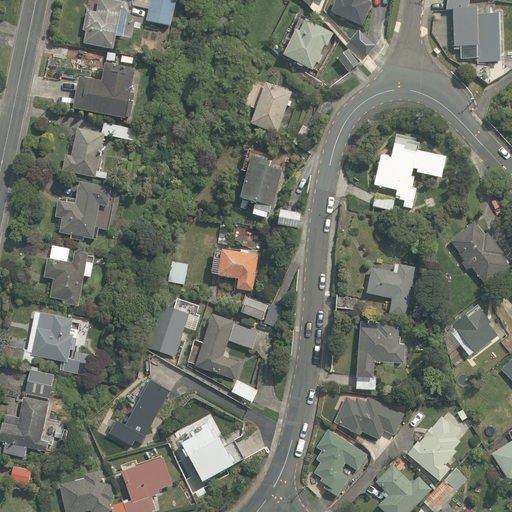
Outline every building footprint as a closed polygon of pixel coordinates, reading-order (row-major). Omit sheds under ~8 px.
[(116,48),(117,36),(123,37),(127,10),(121,9),(122,3),(102,0),(96,0),(95,10),(84,8),(81,31),(87,32),(86,44),(116,48)] [(177,0),(131,0),(131,8),(150,10),(148,22),(175,25),(177,0)] [(370,5),(371,0),(335,0),(329,18),(366,30),(374,6),(370,5)] [(317,67),(325,45),(330,47),(336,33),(318,26),(320,21),(302,14),(286,55),(296,59),(294,65),(315,73),(317,67)] [(452,15),(453,49),(478,48),(478,66),(500,65),(499,14),(452,15)] [(360,32),(351,43),(368,58),(377,46),(360,32)] [(349,47),(337,56),(349,73),(361,65),(349,47)] [(139,68),(107,62),(104,80),(80,75),(74,108),(130,117),(139,68)] [(276,137),(283,119),(288,121),(299,95),(294,93),(269,83),(261,80),(251,107),(258,110),(251,127),(276,137)] [(317,130),(305,122),(293,140),(305,148),(317,130)] [(106,134),(77,127),(71,155),(65,154),(61,171),(95,178),(95,177),(105,179),(107,173),(98,171),(106,134)] [(374,185),(387,188),(396,189),(394,197),(400,198),(399,200),(402,201),(401,207),(413,209),(414,204),(416,204),(421,180),(411,178),(413,168),(417,169),(417,172),(457,180),(461,160),(416,151),(419,138),(397,133),(392,159),(378,156),(377,165),(381,165),(379,176),(376,175),(374,185)] [(270,161),(251,156),(239,197),(273,207),(282,170),(269,167),(270,161)] [(75,204),(58,201),(54,217),(62,218),(59,232),(71,235),(70,239),(83,242),(84,238),(96,240),(99,228),(95,227),(100,206),(108,208),(112,188),(80,181),(75,204)] [(395,197),(375,194),(373,206),(393,210),(395,197)] [(467,271),(472,267),(486,285),(511,267),(502,254),(507,250),(492,230),(487,234),(477,220),(452,239),(456,245),(450,249),(467,271)] [(80,306),(85,276),(92,277),(96,255),(88,254),(70,251),(71,246),(51,243),(50,248),(46,277),(54,278),(51,298),(64,300),(63,304),(80,306)] [(221,249),(220,255),(215,254),(213,273),(218,274),(239,277),(238,290),(256,293),(262,250),(244,247),(243,252),(221,249)] [(190,265),(173,261),(169,281),(186,284),(190,265)] [(367,292),(390,296),(388,311),(407,313),(409,298),(413,266),(392,263),(392,267),(370,265),(367,292)] [(247,296),(241,313),(261,321),(268,304),(247,296)] [(489,323),(491,321),(476,302),(446,326),(471,358),(499,336),(489,323)] [(174,357),(189,314),(159,304),(145,347),(174,357)] [(69,361),(73,334),(70,334),(73,316),(35,309),(28,354),(69,361)] [(239,379),(244,361),(226,355),(231,341),(257,349),(263,331),(255,328),(213,314),(196,365),(239,379)] [(356,379),(357,379),(356,389),(377,390),(378,376),(374,376),(375,364),(378,364),(404,366),(405,344),(400,344),(401,325),(381,324),(359,323),(356,379)] [(511,380),(511,361),(502,370),(511,380)] [(55,375),(30,370),(25,395),(49,400),(55,375)] [(238,380),(232,390),(252,402),(259,391),(238,380)] [(334,422),(362,436),(364,433),(378,441),(383,431),(392,436),(404,414),(371,396),(367,402),(350,393),(334,422)] [(49,403),(23,397),(17,427),(2,423),(0,433),(0,441),(4,443),(2,454),(24,459),(26,448),(46,452),(48,442),(41,441),(49,403)] [(440,481),(453,467),(448,463),(458,452),(455,448),(462,440),(459,437),(461,434),(464,437),(470,430),(447,408),(408,450),(440,481)] [(206,424),(190,432),(193,438),(181,444),(201,483),(234,466),(219,438),(215,440),(206,424)] [(511,427),(511,428),(511,438),(492,450),(509,480),(511,478),(511,427)] [(324,488),(338,495),(339,496),(350,477),(342,472),(345,466),(356,472),(366,454),(323,430),(314,447),(321,451),(316,460),(320,463),(314,473),(323,478),(321,482),(326,485),(324,488)] [(150,511),(157,509),(152,497),(161,493),(159,489),(174,483),(164,455),(122,471),(133,499),(111,508),(113,511),(150,511)] [(400,470),(394,464),(390,467),(389,466),(375,480),(384,488),(381,492),(385,496),(379,502),(389,511),(407,511),(432,487),(412,468),(407,463),(400,470)] [(13,465),(10,481),(30,485),(33,469),(13,465)] [(436,511),(437,511),(468,478),(455,466),(424,501),(436,511)] [(59,482),(66,511),(80,511),(91,509),(91,511),(106,511),(111,511),(108,500),(116,497),(111,482),(106,484),(102,471),(84,476),(85,478),(79,480),(78,477),(59,482)]
